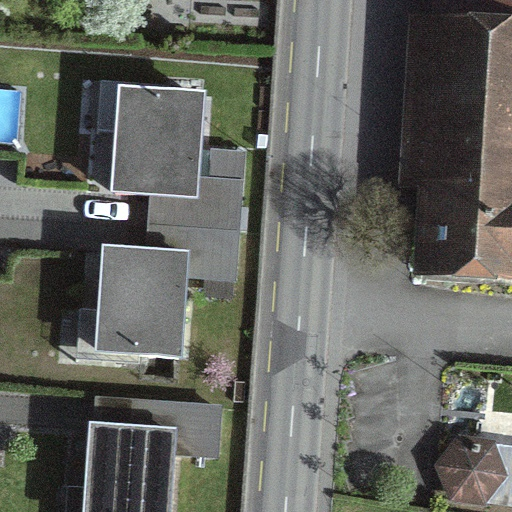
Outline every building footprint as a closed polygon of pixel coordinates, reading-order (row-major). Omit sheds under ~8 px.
[(511,38),(450,35),(434,268),(511,273),(511,38)] [(200,208),(207,107),(122,101),(115,203),(200,208)] [(183,370),(190,268),(105,262),(98,364),(183,370)] [(173,511),(178,444),(93,438),(88,511),(173,511)] [(438,471),(450,500),(480,504),(500,480),(488,451),(458,447),(438,471)]
